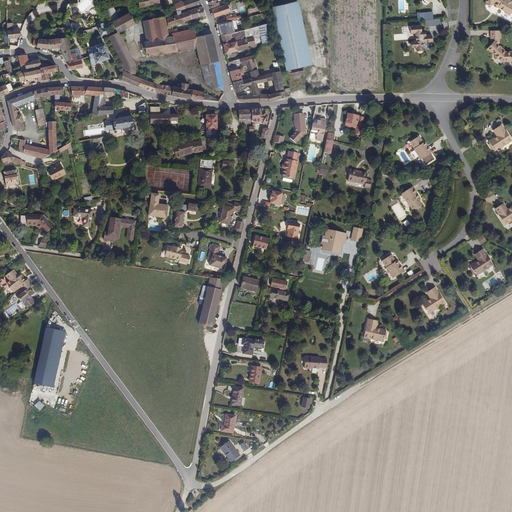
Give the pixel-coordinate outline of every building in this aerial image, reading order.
[(187,6),(202,2),(200,0),(183,0),(182,0),(181,0),(180,0),(174,2),(177,9),(181,8),(181,9),(185,8),(185,7),(187,6)] [(504,0),(486,0),(486,6),(492,6),(495,6),(507,12),(507,13),(511,14),(511,0),(510,0),(509,0),(508,2),(505,0),(504,0)] [(120,15),(114,1),(108,2),(108,3),(107,6),(113,17),(115,16),(115,17),(120,15)] [(237,17),(234,8),(235,8),(232,1),(217,6),(213,8),(215,15),(225,12),(227,20),(237,17)] [(300,15),(297,1),(292,2),(272,7),(275,20),(300,15)] [(198,7),(198,5),(190,7),(189,8),(190,8),(192,17),(201,15),(198,7)] [(192,17),(190,8),(189,8),(182,11),(180,12),(183,21),(192,17)] [(134,21),(129,10),(127,11),(120,15),(115,17),(115,16),(113,17),(116,23),(119,29),(122,27),(134,21)] [(183,21),(180,12),(178,12),(169,16),(168,16),(170,25),(183,21)] [(418,13),(418,20),(426,20),(434,19),(433,12),(418,13)] [(216,42),(213,31),(199,34),(197,27),(175,33),(170,25),(168,16),(169,16),(169,14),(162,15),(158,17),(144,19),(150,39),(146,40),(146,41),(144,41),(144,43),(146,43),(146,45),(147,45),(148,49),(151,48),(152,53),(174,49),(175,51),(179,50),(179,48),(198,46),(201,57),(197,58),(200,64),(203,64),(204,70),(213,69),(216,86),(218,87),(220,87),(220,88),(223,89),(223,90),(224,92),(225,91),(223,74),(216,42)] [(310,64),(300,15),(275,20),(277,33),(282,55),(285,70),(289,69),(290,74),(304,71),(303,68),(305,68),(305,65),(310,64)] [(107,27),(105,20),(100,22),(103,30),(108,28),(107,27)] [(232,30),(230,21),(221,23),(223,32),(230,31),(232,30)] [(119,29),(116,23),(107,27),(108,28),(110,33),(119,29)] [(426,46),(426,41),(429,40),(432,40),(431,33),(426,34),(425,30),(421,31),(421,24),(409,26),(410,33),(416,33),(416,39),(415,40),(413,40),(412,41),(411,42),(411,44),(412,46),(414,47),(417,47),(417,51),(423,51),(423,46),(426,46)] [(20,37),(20,29),(12,29),(8,30),(8,33),(8,38),(20,37)] [(137,62),(121,32),(119,29),(110,33),(113,40),(128,68),(129,70),(128,72),(133,74),(130,80),(156,90),(158,91),(179,94),(177,83),(165,81),(139,74),(137,62)] [(233,39),(231,34),(230,31),(223,32),(223,33),(225,41),(233,39)] [(511,61),(511,52),(506,53),(500,48),(501,47),(502,45),(502,40),(504,40),(504,32),(494,31),(494,38),(494,39),(498,40),(498,43),(495,43),(489,49),(488,51),(492,54),(494,54),(502,62),(511,61)] [(249,46),(249,43),(256,41),(255,35),(233,39),(225,41),(226,51),(249,46)] [(70,43),(69,37),(66,37),(51,37),(53,45),(60,45),(65,55),(70,62),(77,59),(73,50),(71,46),(70,43)] [(109,56),(104,39),(96,41),(97,48),(91,49),(93,61),(109,56)] [(97,48),(96,41),(95,40),(89,41),(91,49),(97,48)] [(86,64),(84,51),(83,50),(80,51),(78,48),(73,50),(77,59),(70,62),(70,63),(73,68),(86,64)] [(258,73),(252,53),(241,57),(243,62),(244,62),(247,65),(250,75),(258,73)] [(30,64),(28,57),(17,58),(21,67),(25,66),(30,64)] [(41,67),(39,59),(34,58),(34,61),(33,61),(33,63),(30,64),(25,66),(26,71),(41,67)] [(279,68),(278,61),(269,63),(270,70),(279,68)] [(58,72),(56,65),(44,69),(40,69),(40,71),(43,82),(49,81),(47,75),(58,72)] [(243,77),(240,67),(231,70),(234,79),(243,77)] [(286,97),(279,68),(270,70),(272,77),(275,90),(273,91),(268,91),(270,99),(274,98),(278,97),(286,97)] [(216,86),(213,69),(204,70),(207,80),(216,86)] [(43,82),(40,71),(23,74),(26,82),(39,79),(40,83),(43,82)] [(266,79),(265,72),(258,73),(250,75),(243,77),(234,79),(235,82),(238,89),(244,88),(243,85),(252,83),(253,93),(240,94),(241,97),(243,98),(246,99),(248,100),(270,99),(268,91),(261,92),(259,81),(266,79)] [(221,95),(208,89),(205,88),(192,86),(192,83),(187,82),(187,86),(177,83),(179,94),(195,96),(199,97),(206,97),(219,98),(221,95)] [(12,94),(7,86),(2,89),(6,97),(12,94)] [(57,97),(57,90),(54,90),(43,93),(35,96),(37,102),(44,100),(57,97)] [(86,98),(89,90),(73,90),(74,98),(86,98)] [(92,98),(95,90),(89,90),(86,98),(92,98)] [(100,115),(100,111),(101,107),(103,104),(105,100),(105,90),(95,90),(92,98),(97,98),(93,118),(99,118),(100,115)] [(117,100),(117,91),(105,90),(105,100),(103,104),(101,107),(100,111),(100,115),(99,118),(111,117),(114,110),(104,109),(104,108),(109,100),(117,100)] [(141,101),(141,95),(135,92),(134,91),(126,91),(124,92),(123,93),(119,91),(117,91),(117,100),(141,101)] [(26,124),(22,115),(20,115),(18,109),(28,106),(37,102),(35,96),(32,97),(10,105),(16,129),(20,135),(27,131),(25,125),(26,124)] [(70,120),(73,104),(58,104),(58,110),(57,123),(58,123),(58,124),(60,124),(60,117),(66,117),(66,120),(70,120)] [(145,120),(145,105),(140,105),(140,113),(137,113),(138,120),(145,120)] [(164,113),(164,105),(156,105),(156,113),(164,113)] [(9,130),(4,121),(2,110),(0,110),(0,132),(1,134),(9,130)] [(252,121),(251,111),(239,112),(239,121),(252,121)] [(267,126),(266,117),(261,117),(261,111),(251,111),(252,121),(252,124),(261,124),(261,126),(267,126)] [(219,133),(219,114),(208,113),(208,118),(208,135),(219,133)] [(305,114),(294,115),(295,131),(290,138),(297,144),(307,133),(305,114)] [(356,125),(357,116),(347,114),(345,123),(356,125)] [(324,127),(325,121),(316,119),(316,123),(323,123),(322,127),(324,127)] [(133,130),(133,121),(109,123),(110,131),(114,131),(115,132),(133,130)] [(46,160),(59,152),(58,124),(58,123),(57,123),(45,124),(44,125),(44,127),(44,129),(47,129),(48,153),(27,151),(27,158),(28,158),(45,160),(46,160)] [(322,143),(325,127),(324,127),(322,127),(323,123),(316,123),(315,125),(311,124),(310,131),(316,133),(316,134),(316,137),(315,137),(316,139),(315,141),(316,142),(322,143)] [(494,154),(511,142),(500,126),(491,132),(495,138),(487,143),(494,154)] [(265,145),(267,136),(261,134),(259,144),(265,145)] [(280,145),(282,137),(274,135),(272,143),(280,145)] [(430,154),(424,144),(422,145),(417,137),(408,142),(413,150),(412,151),(418,161),(419,161),(423,167),(433,161),(429,155),(430,154)] [(329,155),(332,141),(325,140),(322,154),(329,155)] [(203,151),(203,148),(200,148),(199,144),(192,145),(186,147),(175,149),(177,157),(186,154),(188,156),(194,155),(203,154),(203,151)] [(74,156),(72,145),(70,146),(62,151),(63,154),(69,150),(71,157),(74,156)] [(296,161),(298,153),(286,151),(285,159),(284,160),(284,161),(297,165),(298,162),(296,161)] [(15,166),(17,160),(9,156),(3,163),(15,166)] [(210,189),(212,171),(214,171),(215,160),(201,160),(198,187),(210,189)] [(294,181),(297,165),(284,161),(283,165),(282,165),(281,165),(280,166),(280,169),(280,170),(282,172),(280,178),(294,181)] [(63,178),(67,176),(68,175),(66,172),(63,165),(61,166),(58,167),(59,168),(50,173),(55,182),(63,178)] [(325,175),(326,167),(320,166),(318,173),(325,175)] [(365,179),(366,174),(349,169),(346,181),(364,185),(365,179)] [(24,188),(20,173),(7,176),(11,191),(24,188)] [(420,206),(416,200),(417,198),(410,187),(399,194),(406,205),(407,205),(411,212),(420,206)] [(280,206),(283,194),(272,191),(272,195),(271,195),(270,200),(271,200),(270,203),(263,202),(262,206),(271,208),(271,204),(280,206)] [(168,218),(169,205),(160,204),(161,195),(153,194),(151,213),(151,216),(168,218)] [(399,221),(406,217),(398,198),(390,202),(399,221)] [(188,211),(197,212),(198,205),(189,204),(188,211)] [(233,221),(234,217),(235,212),(241,213),(243,206),(236,204),(235,206),(228,205),(228,208),(225,208),(221,224),(232,227),(233,221)] [(511,222),(511,208),(507,211),(503,205),(495,210),(499,216),(498,217),(505,227),(511,222)] [(91,226),(93,210),(76,208),(75,215),(86,216),(85,225),(91,226)] [(184,228),(187,212),(178,211),(176,227),(184,228)] [(56,227),(44,215),(29,215),(29,225),(41,225),(43,228),(44,229),(46,227),(50,232),(56,227)] [(137,237),(138,218),(114,216),(112,231),(108,231),(108,238),(118,239),(118,235),(122,235),(123,224),(131,225),(130,236),(137,237)] [(294,239),(297,225),(287,223),(286,229),(285,237),(294,239)] [(357,243),(360,232),(352,230),(349,241),(357,243)] [(333,245),(335,235),(325,232),(324,239),(320,238),(319,244),(325,246),(324,250),(331,252),(333,245)] [(267,238),(254,235),(252,245),(265,247),(267,238)] [(342,243),(343,237),(335,235),(333,245),(338,246),(339,242),(342,243)] [(477,240),(482,245),(487,241),(483,236),(477,240)] [(227,268),(230,257),(221,255),(223,245),(215,243),(211,257),(215,258),(213,264),(227,268)] [(183,253),(183,249),(182,248),(182,247),(173,245),(173,246),(168,245),(167,249),(166,249),(165,250),(164,251),(164,252),(164,253),(165,254),(166,254),(167,255),(166,256),(181,259),(181,260),(191,262),(192,255),(183,253)] [(477,278),(493,267),(488,258),(487,257),(486,256),(482,251),(474,256),(478,263),(470,268),(477,278)] [(404,273),(397,262),(396,263),(391,256),(382,263),(386,269),(386,270),(393,280),(404,273)] [(18,287),(26,280),(25,279),(23,280),(19,274),(15,277),(10,269),(2,275),(5,280),(2,282),(8,290),(16,284),(17,286),(18,287)] [(216,325),(227,279),(213,275),(202,322),(216,325)] [(258,292),(259,280),(242,277),(240,288),(258,292)] [(289,282),(273,279),(271,287),(287,290),(289,282)] [(31,292),(26,286),(29,284),(26,280),(18,287),(22,293),(20,295),(25,302),(22,305),(25,310),(32,304),(27,295),(31,292)] [(287,301),(288,293),(272,289),(271,298),(287,301)] [(445,307),(440,299),(439,297),(438,296),(434,291),(434,290),(425,296),(429,302),(421,308),(427,319),(445,307)] [(383,343),(385,332),(375,329),(376,323),(367,320),(363,339),(383,343)] [(54,389),(66,333),(46,329),(34,385),(54,389)] [(262,349),(264,342),(254,340),(254,341),(242,339),(241,345),(243,345),(242,354),(252,355),(253,347),(262,349)] [(322,370),(323,361),(321,361),(321,359),(312,357),(309,370),(312,371),(313,369),(319,371),(320,369),(322,370)] [(259,386),(261,371),(250,369),(249,385),(259,386)] [(240,408),(243,391),(234,389),(232,407),(240,408)] [(309,410),(311,400),(304,398),(302,408),(309,410)] [(40,400),(34,406),(40,411),(45,406),(40,400)] [(232,434),(235,418),(225,416),(224,427),(221,427),(220,432),(232,434)] [(248,448),(244,441),(240,444),(245,450),(248,448)] [(239,458),(228,442),(218,449),(230,465),(239,458)]
